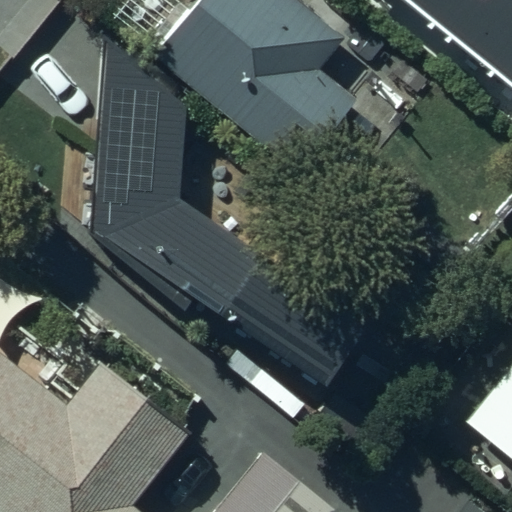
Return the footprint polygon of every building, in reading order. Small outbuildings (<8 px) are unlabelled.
[(288,0),(211,0),(155,70),(304,188),(363,115),(326,86),(353,52),(288,0)] [(402,0),(408,5),(402,13),(444,45),(438,53),(494,97),(511,73),(511,0),(510,2),(508,0),(402,0)] [(185,101),(103,30),(90,228),(322,381),(363,319),(177,195),(185,101)] [(0,363),(0,511),(147,511),(191,457),(96,382),(67,417),(0,363)] [(327,511),(268,464),(229,511),(327,511)]
